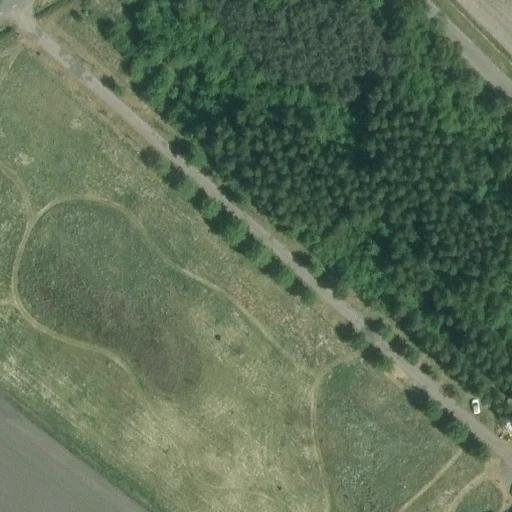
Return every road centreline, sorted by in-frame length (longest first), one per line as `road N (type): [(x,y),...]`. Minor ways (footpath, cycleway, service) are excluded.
road 1 (track): [(6,1),(511,452)]
road 2 (unclassified): [(511,92),(418,0)]
